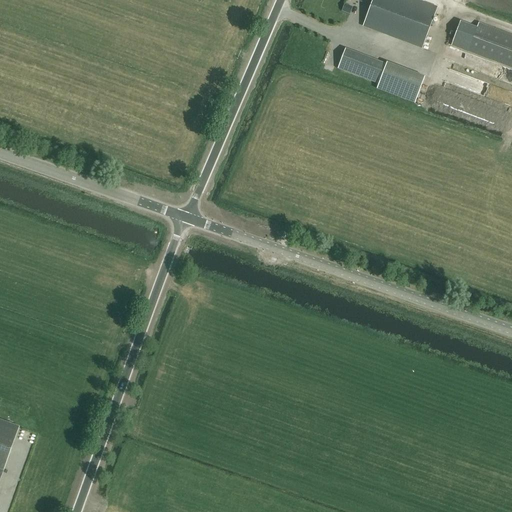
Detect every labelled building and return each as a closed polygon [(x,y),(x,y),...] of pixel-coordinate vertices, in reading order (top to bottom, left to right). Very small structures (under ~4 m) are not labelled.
[(358,0),(362,1),(362,0),(371,0),(373,0),(363,26),(422,48),(437,7),(418,0),(358,0)] [(511,68),(511,35),(479,23),(477,28),(460,22),(451,45),(511,68)] [(377,84),(385,63),(346,49),(338,69),(377,84)] [(387,62),(377,89),(416,103),(425,77),(387,62)] [(511,75),(499,71),(500,68),(496,67),(493,77),(509,82),(511,75)] [(0,478),(19,426),(0,419),(0,478)]
